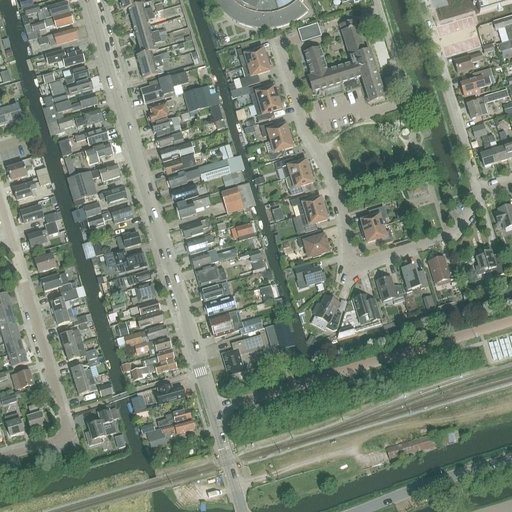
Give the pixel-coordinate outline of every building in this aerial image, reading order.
[(31,0),(20,0),(18,1),(21,11),(24,10),(34,7),(31,0)] [(120,0),(123,10),(127,9),(138,6),(138,5),(136,0),(120,0)] [(211,0),(213,3),(217,8),(221,12),(227,16),(233,20),(238,23),(246,27),(253,29),(260,29),(265,29),(269,29),(273,29),(277,28),(281,27),(284,26),(288,25),(290,24),(294,22),(296,21),(299,19),(302,17),(305,14),(308,12),(298,0),(297,0),(280,0),(275,3),(274,0),(211,0)] [(451,0),(433,0),(445,51),(462,47),(451,0)] [(511,0),(471,0),(473,6),(477,5),(479,14),(511,3),(511,0)] [(34,7),(24,10),(26,17),(37,14),(38,16),(43,14),(45,20),(69,13),(66,3),(39,11),(38,6),(34,7)] [(127,9),(131,21),(152,14),(151,9),(144,11),(142,4),(138,5),(138,6),(127,9)] [(131,21),(134,32),(149,28),(147,21),(154,19),(152,14),(131,21)] [(43,22),(24,27),(28,42),(41,39),(39,32),(45,30),(45,29),(55,26),(56,30),(73,25),(70,15),(43,22)] [(511,17),(493,23),(496,31),(504,29),(509,43),(511,41),(511,17)] [(311,77),(308,78),(312,93),(323,89),(324,91),(341,85),(341,84),(362,78),(368,99),(366,99),(367,104),(370,103),(370,104),(384,99),(369,52),(364,53),(355,22),(340,26),(350,58),(349,58),(351,65),(326,73),(319,49),(304,54),(311,77)] [(317,26),(298,33),(302,45),(321,39),(317,26)] [(134,32),(137,44),(159,37),(158,32),(151,34),(149,28),(134,32)] [(74,29),(53,36),(56,47),(77,40),(74,29)] [(48,37),(38,40),(40,46),(49,44),(48,37)] [(137,44),(141,55),(151,52),(151,53),(156,51),(154,45),(161,43),(159,37),(137,44)] [(482,48),(484,54),(493,51),(492,46),(482,48)] [(238,57),(242,68),(268,60),(266,53),(264,54),(262,49),(250,53),(248,47),(236,51),(238,57)] [(45,57),(48,67),(63,62),(65,69),(84,64),(80,53),(64,58),(62,52),(45,57)] [(136,56),(140,68),(161,62),(160,56),(153,58),(151,53),(151,52),(141,55),(136,56)] [(453,63),(457,75),(473,71),(471,65),(482,61),(480,55),(453,63)] [(270,66),(268,60),(242,68),(245,79),(240,80),(242,89),(246,88),(260,84),(257,76),(269,72),(268,67),(270,66)] [(163,68),(161,62),(140,68),(143,80),(163,75),(161,68),(163,68)] [(65,79),(67,86),(89,79),(86,68),(71,73),(72,77),(65,79)] [(460,84),(464,99),(479,94),(478,90),(490,87),(488,79),(492,78),(490,71),(472,76),(473,80),(460,84)] [(149,87),(140,90),(145,106),(175,97),(173,88),(188,84),(185,73),(148,84),(149,87)] [(67,87),(70,98),(92,91),(89,81),(67,87)] [(49,86),(55,105),(67,102),(61,82),(49,86)] [(248,89),(253,106),(280,98),(278,91),(275,92),(274,87),(262,91),(260,85),(248,89)] [(207,87),(183,94),(189,114),(210,107),(218,105),(220,105),(217,94),(210,96),(207,87)] [(242,89),(237,91),(231,92),(233,99),(250,94),(248,89),(247,87),(246,88),(242,89)] [(484,105),(509,98),(507,91),(476,100),(476,101),(476,104),(466,107),(471,120),(481,117),(481,116),(487,115),(484,105)] [(80,105),(71,108),(69,103),(55,107),(57,116),(62,115),(72,112),(72,113),(97,106),(94,95),(78,100),(80,105)] [(280,98),(253,106),(258,123),(270,119),(269,114),(281,110),(279,105),(282,104),(280,98)] [(150,117),(148,119),(149,122),(151,122),(152,124),(167,119),(164,109),(168,108),(169,109),(174,107),(172,101),(149,108),(151,115),(149,115),(150,117)] [(7,102),(3,103),(10,125),(22,121),(18,108),(10,110),(7,102)] [(0,107),(1,113),(0,113),(0,127),(10,125),(3,103),(0,103),(0,107)] [(511,114),(511,103),(503,106),(506,116),(511,114)] [(218,105),(210,108),(214,122),(224,119),(222,112),(220,113),(218,105)] [(57,116),(55,107),(54,107),(47,109),(52,124),(64,121),(62,115),(57,116)] [(77,129),(86,127),(86,128),(94,126),(95,131),(101,129),(100,124),(102,123),(98,111),(82,116),(83,119),(75,122),(77,129)] [(156,134),(157,138),(175,133),(176,135),(182,133),(177,118),(171,120),(152,125),(152,127),(151,129),(152,132),(154,133),(155,134),(156,134)] [(60,132),(64,131),(73,128),(71,119),(64,121),(57,123),(60,132)] [(64,121),(52,124),(56,136),(64,133),(64,131),(60,132),(57,123),(64,121)] [(214,123),(217,130),(223,128),(221,121),(214,123)] [(286,125),(273,129),(271,123),(260,127),(263,138),(267,136),(269,143),(291,136),(289,130),(288,130),(286,125)] [(483,125),(471,129),(475,140),(481,138),(487,136),(483,125)] [(104,129),(74,138),(76,145),(87,141),(88,146),(107,141),(104,129)] [(504,132),(498,134),(503,148),(507,160),(511,158),(511,145),(509,146),(504,132)] [(158,140),(158,142),(157,144),(158,146),(160,147),(160,148),(174,144),(174,145),(185,142),(183,133),(182,133),(176,135),(158,140)] [(293,143),(291,136),(269,143),(273,155),(269,156),(271,161),(282,158),(280,153),(294,149),(292,143),(293,143)] [(486,153),(480,155),(484,168),(495,164),(492,151),(489,145),(487,138),(487,136),(481,138),(486,153)] [(66,141),(58,143),(62,158),(70,156),(69,152),(66,141)] [(182,160),(193,157),(201,154),(197,141),(159,152),(163,163),(181,157),(182,160)] [(83,159),(86,158),(88,167),(99,164),(98,161),(113,156),(113,155),(114,155),(115,153),(113,149),(112,149),(111,149),(110,145),(82,154),(83,159)] [(229,146),(220,148),(223,162),(227,160),(233,159),(229,146)] [(497,150),(492,151),(495,164),(507,160),(503,148),(497,150)] [(193,157),(182,160),(164,165),(167,176),(196,167),(193,157)] [(71,158),(64,160),(67,168),(73,167),(71,158)] [(292,159),(280,162),(285,180),(311,171),(310,165),(307,166),(306,161),(294,165),(292,159)] [(25,171),(32,168),(30,160),(22,162),(23,164),(8,169),(12,182),(27,177),(25,171)] [(223,162),(198,169),(200,179),(201,183),(231,174),(227,160),(223,162)] [(116,166),(90,174),(93,181),(101,179),(103,183),(120,178),(119,176),(121,175),(120,172),(118,171),(116,166)] [(35,172),(37,178),(48,175),(46,169),(35,172)] [(198,169),(167,178),(170,189),(187,184),(187,182),(200,179),(198,169)] [(311,171),(285,180),(290,197),(302,193),(300,187),(313,183),(311,179),(313,178),(311,171)] [(228,176),(231,186),(240,183),(237,173),(228,176)] [(93,181),(90,174),(67,181),(74,203),(97,196),(93,181)] [(48,175),(37,178),(40,188),(51,184),(48,175)] [(14,190),(17,201),(32,197),(31,191),(36,190),(34,184),(14,190)] [(172,193),(175,204),(198,197),(195,186),(172,193)] [(419,186),(411,189),(413,195),(421,193),(419,186)] [(104,195),(99,197),(101,202),(107,200),(109,206),(112,204),(127,200),(123,189),(104,195)] [(238,190),(221,195),(227,215),(244,210),(238,190)] [(306,196),(290,201),(292,207),(296,206),(300,217),(326,208),(324,202),(322,203),(320,198),(308,202),(306,196)] [(185,203),(175,206),(179,219),(196,214),(195,211),(204,208),(201,201),(186,205),(185,203)] [(83,210),(86,218),(100,214),(98,204),(83,208),(83,210)] [(499,213),(494,214),(497,224),(502,223),(504,228),(511,225),(511,211),(510,206),(498,210),(499,213)] [(20,218),(19,220),(21,224),(22,225),(24,224),(24,225),(37,221),(42,219),(40,213),(41,213),(40,207),(20,213),(22,218),(20,218)] [(129,208),(102,217),(104,223),(113,221),(115,226),(133,220),(129,208)] [(326,208),(300,217),(305,234),(317,230),(315,224),(327,220),(326,216),(328,215),(326,208)] [(362,226),(359,226),(361,233),(382,226),(381,221),(386,219),(383,208),(371,211),(372,217),(360,221),(362,226)] [(47,225),(54,223),(59,221),(56,213),(44,217),(47,225)] [(102,217),(87,222),(90,231),(105,226),(104,223),(102,217)] [(203,234),(202,229),(207,228),(205,222),(182,229),(185,240),(203,234)] [(54,223),(47,225),(44,226),(46,231),(28,237),(32,249),(44,245),(42,239),(58,234),(54,223)] [(236,229),(238,238),(253,234),(250,225),(236,229)] [(382,226),(361,233),(363,239),(366,238),(367,243),(379,240),(381,245),(393,242),(390,231),(384,232),(382,226)] [(310,234),(296,239),(300,249),(305,247),(308,258),(312,256),(313,258),(321,256),(320,254),(328,252),(325,243),(324,238),(323,237),(312,240),(310,234)] [(123,239),(117,241),(120,251),(141,245),(138,235),(130,237),(129,235),(122,237),(123,239)] [(188,246),(185,248),(187,252),(189,253),(190,256),(208,251),(206,245),(213,243),(211,236),(187,243),(188,246)] [(93,247),(96,258),(104,256),(101,245),(93,247)] [(123,265),(126,273),(146,268),(147,267),(147,266),(146,267),(143,254),(143,253),(142,253),(127,258),(125,251),(104,257),(108,269),(123,265)] [(235,251),(217,256),(219,263),(237,258),(237,257),(235,251)] [(237,257),(237,258),(238,261),(249,257),(255,276),(260,274),(265,272),(259,251),(237,257)] [(478,266),(476,267),(478,275),(484,273),(483,269),(487,268),(488,270),(492,269),(494,277),(505,273),(500,257),(493,259),(490,251),(483,253),(483,255),(476,257),(478,266)] [(191,259),(195,270),(218,263),(216,256),(209,259),(208,254),(191,259)] [(35,261),(39,273),(56,268),(52,256),(35,261)] [(449,280),(451,286),(458,284),(454,270),(448,272),(443,257),(428,262),(435,284),(449,280)] [(312,271),(310,266),(306,267),(295,270),(298,282),(300,288),(307,286),(325,281),(321,268),(312,271)] [(404,285),(406,293),(412,291),(411,289),(420,287),(420,289),(427,287),(423,272),(416,274),(414,266),(401,270),(406,285),(404,285)] [(209,286),(227,281),(224,270),(217,271),(216,267),(195,273),(200,288),(202,288),(203,290),(210,288),(209,286)] [(260,274),(263,283),(273,280),(270,271),(260,274)] [(128,279),(130,287),(151,281),(149,273),(128,279)] [(65,274),(41,282),(45,293),(59,289),(60,294),(73,290),(71,284),(69,285),(65,274)] [(376,282),(382,302),(392,299),(394,305),(404,302),(401,290),(395,292),(390,277),(376,282)] [(499,279),(502,287),(508,285),(505,277),(499,279)] [(157,299),(152,285),(134,290),(137,298),(131,300),(133,306),(157,299)] [(220,286),(201,292),(204,302),(223,296),(220,286)] [(264,304),(272,302),(273,302),(268,287),(260,289),(264,304)] [(51,303),(55,315),(71,310),(69,302),(79,299),(76,289),(73,290),(60,294),(62,299),(51,303)] [(0,295),(0,308),(10,305),(7,294),(0,295)] [(328,324),(326,328),(332,332),(337,331),(341,314),(336,311),(339,304),(335,302),(335,299),(333,298),(331,297),(329,299),(325,296),(320,305),(318,304),(316,305),(312,312),(313,314),(315,315),(314,317),(328,324)] [(358,318),(360,322),(363,324),(380,319),(375,301),(368,303),(366,296),(353,300),(358,318)] [(206,307),(204,310),(205,314),(208,315),(208,317),(232,310),(228,299),(205,306),(206,307)] [(157,302),(138,308),(129,310),(131,316),(139,313),(140,317),(160,311),(157,302)] [(0,308),(0,321),(13,317),(10,305),(0,308)] [(112,308),(114,314),(126,310),(124,305),(112,308)] [(71,310),(55,315),(53,317),(54,321),(57,322),(59,326),(69,323),(69,324),(72,323),(74,327),(88,323),(86,317),(76,319),(76,317),(73,318),(71,310)] [(240,331),(241,336),(243,335),(263,329),(259,319),(241,324),(238,312),(209,320),(215,339),(240,331)] [(164,323),(161,313),(137,320),(140,330),(164,323)] [(0,321),(0,327),(2,333),(17,329),(13,317),(0,321)] [(125,323),(117,325),(121,337),(129,335),(125,323)] [(285,323),(273,327),(280,351),(292,348),(285,323)] [(146,332),(139,334),(141,340),(148,338),(149,341),(167,336),(167,334),(168,333),(167,330),(165,329),(165,327),(146,332)] [(2,333),(5,345),(20,340),(17,329),(2,333)] [(79,331),(61,336),(65,349),(82,344),(80,337),(79,331)] [(139,334),(117,340),(120,350),(142,344),(141,340),(139,334)] [(232,345),(234,352),(223,355),(222,355),(222,356),(228,376),(228,377),(229,377),(229,376),(244,372),(239,356),(265,349),(261,337),(245,341),(232,345)] [(5,345),(9,356),(24,352),(20,340),(5,345)] [(150,343),(135,348),(137,356),(148,352),(150,357),(155,356),(156,353),(157,353),(171,349),(168,340),(154,344),(154,342),(150,343)] [(82,344),(65,349),(69,362),(85,357),(87,361),(97,358),(95,351),(86,354),(83,344),(82,344)] [(144,369),(174,361),(172,351),(159,355),(160,357),(157,358),(157,359),(143,363),(144,369)] [(24,352),(9,356),(12,368),(27,363),(24,352)] [(88,366),(71,371),(75,383),(93,378),(90,369),(99,366),(97,358),(87,361),(88,366)] [(177,370),(174,361),(144,369),(132,372),(135,382),(143,380),(143,377),(157,373),(158,375),(177,370)] [(131,372),(129,364),(122,366),(124,374),(131,372)] [(12,377),(14,383),(16,390),(21,389),(34,385),(30,371),(12,377)] [(93,378),(75,383),(79,396),(97,391),(93,378)] [(101,397),(112,394),(110,385),(99,389),(101,397)] [(172,391),(171,386),(157,390),(159,394),(156,395),(159,406),(185,399),(182,388),(172,391)] [(29,408),(31,417),(27,418),(31,431),(45,427),(38,405),(29,408)] [(90,433),(85,434),(89,446),(100,443),(99,439),(105,437),(115,434),(112,424),(111,421),(118,419),(115,409),(109,411),(98,414),(100,422),(87,425),(90,433)] [(148,410),(135,413),(137,420),(150,417),(148,410)] [(157,422),(159,429),(192,419),(189,410),(165,417),(165,420),(157,422)] [(6,425),(10,438),(23,433),(18,415),(9,418),(4,419),(6,425)] [(192,422),(162,430),(163,434),(176,431),(177,435),(195,430),(192,422)] [(152,425),(143,427),(146,434),(154,432),(152,425)] [(438,434),(440,440),(441,444),(460,438),(456,428),(438,434)] [(162,430),(147,435),(150,444),(165,440),(163,434),(162,430)] [(386,449),(390,461),(439,446),(436,434),(386,449)]
